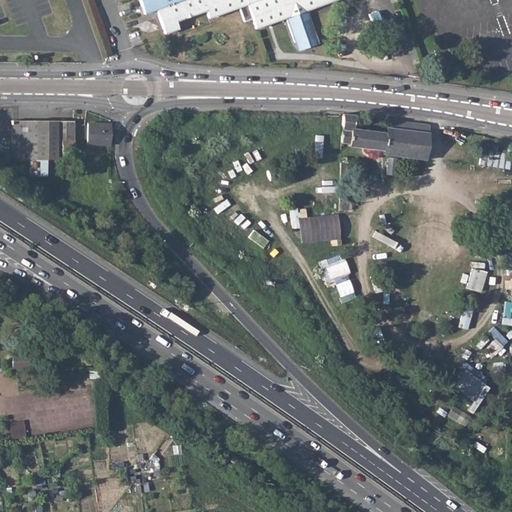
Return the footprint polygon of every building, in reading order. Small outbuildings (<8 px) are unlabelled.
[(139,0),(144,14),(156,9),(181,0),(139,0)] [(181,0),(156,9),(164,33),(177,28),(174,20),(205,9),(208,17),(239,6),(244,21),(251,18),(246,3),(244,0),(181,0)] [(255,0),(246,3),(251,18),(254,28),(285,17),(306,9),(332,0),(255,0)] [(306,9),(285,17),(293,42),(296,41),(299,49),(315,44),(313,36),(315,35),(306,9)] [(376,10),(368,13),(371,23),(380,20),(376,10)] [(354,115),(341,114),(340,130),(340,143),(346,144),(348,128),(352,129),(354,115)] [(429,124),(388,119),(386,133),(352,129),(348,128),(346,144),(346,146),(383,150),(383,154),(424,159),(429,124)] [(73,122),(12,121),(12,159),(30,159),(30,176),(46,176),(46,159),(61,159),(61,152),(73,152),(73,122)] [(110,123),(87,123),(86,144),(109,144),(110,123)] [(73,152),(61,152),(61,159),(61,162),(73,162),(73,152)] [(350,163),(339,162),(339,167),(338,208),(349,208),(350,163)] [(319,260),(327,286),(351,279),(343,253),(319,260)] [(511,324),(511,301),(505,300),(502,323),(511,324)] [(31,354),(11,354),(11,367),(31,367),(31,354)] [(88,378),(99,378),(99,369),(88,369),(88,378)] [(130,407),(119,409),(121,423),(132,421),(130,407)] [(12,437),(25,436),(24,420),(10,421),(12,437)]
